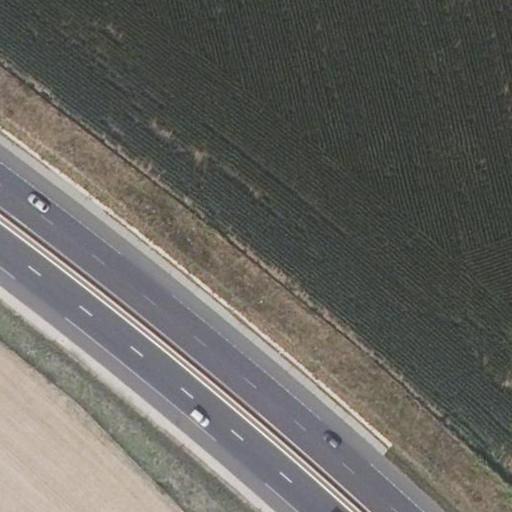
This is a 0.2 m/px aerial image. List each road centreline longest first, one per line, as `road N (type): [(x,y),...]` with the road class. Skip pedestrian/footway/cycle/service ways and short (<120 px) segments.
road 1 (motorway): [(401,511),(279,390),(0,182)]
road 2 (motorway): [(0,247),(209,404),(331,511)]
